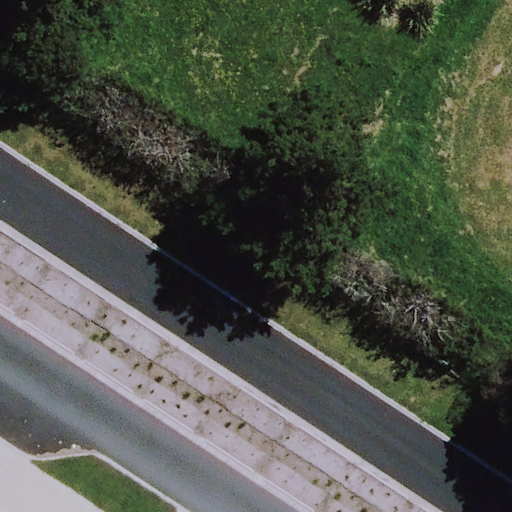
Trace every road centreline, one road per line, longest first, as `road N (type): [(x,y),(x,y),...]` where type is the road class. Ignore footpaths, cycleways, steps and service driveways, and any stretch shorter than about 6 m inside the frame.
road 1 (residential): [(0,183),(498,511)]
road 2 (residential): [(247,511),(0,348)]
